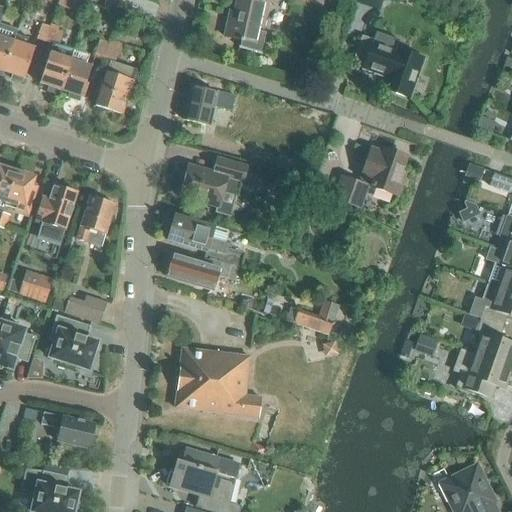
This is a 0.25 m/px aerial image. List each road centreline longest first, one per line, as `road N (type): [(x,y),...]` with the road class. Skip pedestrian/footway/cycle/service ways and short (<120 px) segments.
road 1 (residential): [(511,164),(169,59)]
road 2 (residential): [(116,511),(136,171)]
road 3 (residential): [(0,125),(136,171)]
